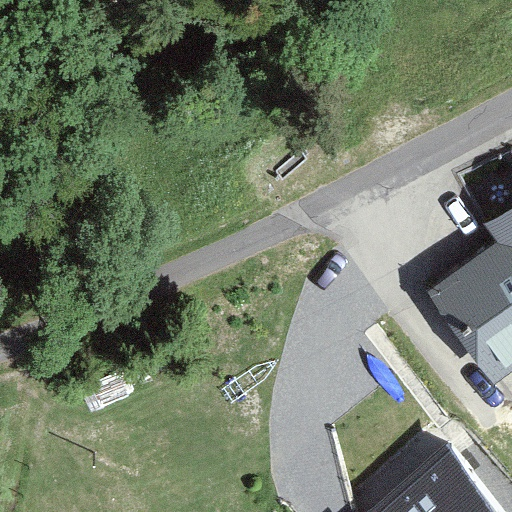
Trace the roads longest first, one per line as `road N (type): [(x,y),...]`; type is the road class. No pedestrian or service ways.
road 1 (residential): [(511,110),(301,222),(37,342)]
road 2 (unknown): [(339,202),(382,280),(500,435)]
